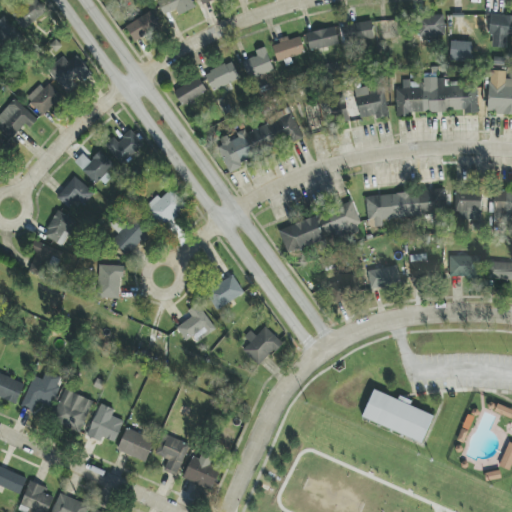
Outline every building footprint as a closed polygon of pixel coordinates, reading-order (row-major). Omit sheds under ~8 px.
[(21,0),(25,6),(12,13),(22,30),(47,16),(37,0),(21,0)] [(178,15),(196,9),(192,0),(157,0),(162,15),(177,10),(178,15)] [(160,26),(151,11),(126,27),(135,42),(160,26)] [(420,39),(443,38),(442,15),(420,16),(420,39)] [(507,48),(507,37),(511,36),(511,15),(490,15),(490,35),(493,35),(492,48),(507,48)] [(0,20),(0,29),(1,31),(0,31),(0,53),(22,39),(6,16),(0,20)] [(383,39),(401,38),(400,20),(382,21),(383,39)] [(374,39),(372,21),(342,25),(345,43),(374,39)] [(309,50),(339,46),(336,28),(306,33),(309,50)] [(272,43),(278,62),(305,54),(300,37),(289,40),(289,39),(272,43)] [(471,62),(472,42),(450,41),(450,62),(471,62)] [(242,62),(249,80),(274,71),(265,47),(255,51),(257,56),(242,62)] [(70,94),(92,73),(76,56),(69,63),(64,57),(49,71),(70,94)] [(205,74),(212,91),(240,80),(233,62),(205,74)] [(506,71),(489,71),(489,114),(511,114),(511,79),(506,79),(506,71)] [(174,90),(181,105),(207,93),(200,78),(174,90)] [(478,114),(477,80),(402,82),(403,89),(396,89),(397,114),(464,112),(464,114),(478,114)] [(27,101),(44,116),(62,98),(45,82),(27,101)] [(360,120),(388,115),(382,84),(355,89),(360,120)] [(29,129),(38,120),(15,99),(0,114),(0,128),(12,140),(25,125),(29,129)] [(302,138),(292,113),(245,130),(245,132),(217,142),(229,173),(241,169),(239,162),(302,138)] [(145,146),(131,130),(118,142),(114,138),(105,146),(123,166),(145,146)] [(114,165),(100,151),(90,162),(82,154),(74,163),(96,184),(114,165)] [(77,200),(83,205),(94,192),(74,177),(57,198),(69,208),(77,200)] [(158,195),(145,207),(165,228),(188,207),(172,189),(161,199),(158,195)] [(367,196),(370,228),(383,227),(382,220),(445,214),(443,189),(367,196)] [(481,221),(482,190),(457,190),(456,221),(481,221)] [(511,191),(495,191),(494,216),(511,216),(511,215),(511,191)] [(329,240),(362,226),(352,202),(319,215),(329,240)] [(66,246),(76,220),(55,212),(45,238),(66,246)] [(288,254),(325,241),(317,217),(279,230),(288,254)] [(151,234),(135,219),(113,241),(129,257),(151,234)] [(29,266),(44,273),(51,259),(59,262),(63,253),(40,243),(29,266)] [(467,251),(450,251),(450,277),(480,277),(481,256),(467,256),(467,251)] [(411,282),(439,280),(438,261),(426,261),(426,255),(410,255),(411,282)] [(511,263),(491,263),(490,280),(511,280),(511,263)] [(120,277),(124,277),(124,266),(99,265),(98,298),(120,299),(120,277)] [(370,289),(401,285),(398,266),(367,271),(370,289)] [(217,311),(245,294),(233,276),(206,293),(217,311)] [(361,295),(356,276),(329,283),(334,303),(361,295)] [(194,336),(198,342),(216,329),(197,305),(188,312),(192,317),(177,328),(187,341),(194,336)] [(250,343),(243,350),(260,366),(282,343),(266,327),(256,336),(251,331),(245,337),(250,343)] [(22,408),(34,412),(37,402),(51,407),(62,378),(46,372),(43,380),(33,376),(22,408)] [(0,397),(16,405),(25,384),(0,373),(0,397)] [(93,402),(65,389),(52,420),(80,432),(93,402)] [(362,418),(423,443),(434,416),(410,406),(412,402),(399,396),(398,399),(374,390),(362,418)] [(115,443),(124,421),(112,416),(115,410),(100,404),(87,436),(101,442),(103,438),(115,443)] [(117,450),(146,463),(155,440),(127,428),(117,450)] [(155,455),(168,460),(165,469),(177,475),(190,445),(164,434),(155,455)] [(511,471),(511,468),(511,443),(507,442),(500,467),(511,471)] [(199,459),(192,456),(184,480),(212,491),(220,468),(210,465),(213,457),(202,453),(199,459)] [(27,478),(0,467),(0,486),(20,495),(27,478)] [(46,487),(31,482),(22,506),(37,511),(47,511),(53,497),(43,494),(46,487)] [(86,511),(89,506),(60,494),(52,511),(86,511)]
